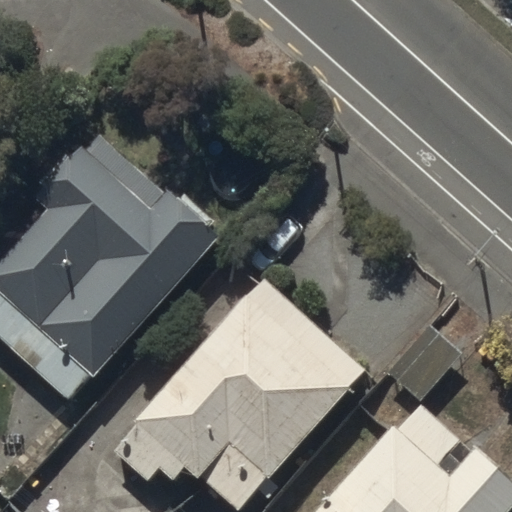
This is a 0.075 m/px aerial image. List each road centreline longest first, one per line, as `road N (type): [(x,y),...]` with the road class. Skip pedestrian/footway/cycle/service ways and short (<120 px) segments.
road 1 (secondary): [(511,181),(309,0)]
road 2 (residential): [(511,91),(411,0)]
